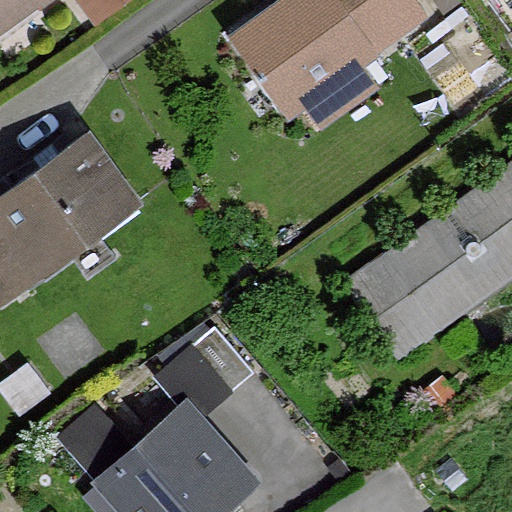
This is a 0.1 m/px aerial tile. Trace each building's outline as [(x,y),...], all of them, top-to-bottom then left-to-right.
[(0,0),(0,33),(46,0),(0,0)] [(124,0),(65,0),(64,1),(85,29),(124,0)] [(418,20),(402,0),(273,0),(220,40),(284,124),(298,114),(313,134),(372,90),(355,68),(418,20)] [(132,211),(82,138),(0,194),(0,307),(63,265),(80,290),(114,266),(94,237),(132,211)] [(511,274),(511,153),(332,286),(390,364),(511,274)] [(248,375),(208,332),(185,354),(225,397),(248,375)] [(38,400),(19,372),(0,384),(0,409),(8,420),(38,400)] [(223,511),(251,486),(174,405),(83,492),(102,511),(223,511)]
